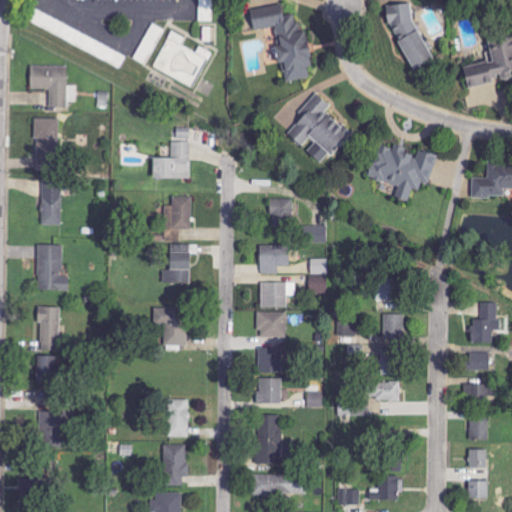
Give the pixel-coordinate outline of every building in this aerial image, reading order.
[(199,0),(200,21),(214,22),(213,0),(199,0)] [(436,61),(405,3),(392,10),(393,12),(385,16),(415,72),(436,61)] [(33,9),(28,21),(121,67),(126,55),(33,9)] [(285,82),(312,78),(305,31),(299,32),(296,14),(252,19),(253,30),(277,28),(279,48),(275,48),(277,64),(283,64),(285,82)] [(492,62),(463,68),(467,89),(498,82),(498,80),(510,78),(511,89),(511,46),(509,47),(504,25),(486,29),(492,62)] [(154,68),(195,88),(213,53),(200,46),(197,51),(182,44),(186,37),(173,31),(154,68)] [(31,89),(50,90),(49,110),(67,110),(68,66),(31,66),(31,89)] [(287,135),(302,148),(310,139),(315,144),(307,152),(320,164),(329,154),(333,157),(353,135),(326,111),(331,106),(317,94),(300,112),(304,116),(287,135)] [(36,169),(60,169),(60,119),(36,118),(36,169)] [(191,142),(172,142),(172,159),(153,158),(153,179),(191,180),(191,142)] [(438,156),(418,150),(416,157),(403,153),(405,148),(394,145),(393,149),(378,145),(368,178),(398,187),(395,199),(409,203),(413,189),(420,191),(422,182),(430,184),(438,156)] [(511,165),(511,164),(488,163),(488,178),(473,178),(472,197),(504,198),(504,189),(511,189),(511,165)] [(62,226),(62,189),(43,188),(42,226),(62,226)] [(192,230),(192,198),(173,197),(172,206),(164,206),(163,241),(180,241),(181,229),(192,230)] [(293,199),(271,199),(271,226),(293,225),(293,199)] [(303,243),(327,243),(328,227),(303,226),(303,243)] [(190,284),(191,253),(199,254),(199,245),(170,245),(170,271),(163,271),(163,284),(190,284)] [(63,246),(38,246),(39,291),(70,291),(70,276),(64,277),(63,246)] [(290,266),(291,246),(261,246),(260,274),(279,275),(279,266),(290,266)] [(329,259),(311,259),(312,275),(329,274),(329,259)] [(395,301),(395,278),(377,278),(376,300),(395,301)] [(288,308),(288,283),(262,282),(262,308),(288,308)] [(493,343),(493,329),(499,330),(500,303),(482,303),(481,320),(472,320),(472,343),(493,343)] [(61,308),(41,307),(40,350),(60,351),(61,308)] [(155,308),(154,326),(165,327),(164,346),(186,347),(187,309),(155,308)] [(287,313),(259,312),(259,337),(287,338),(287,313)] [(385,340),(405,340),(404,315),(385,315),(385,340)] [(365,359),(365,345),(347,345),(347,359),(365,359)] [(282,374),(282,348),(259,348),(259,373),(282,374)] [(400,351),(381,350),(380,375),(399,376),(400,351)] [(492,370),(491,353),(468,354),(468,370),(492,370)] [(62,357),(38,356),(37,387),(61,388),(62,357)] [(282,378),(260,379),(260,391),(257,391),(258,403),(290,403),(290,390),(282,390),(282,378)] [(401,401),(401,383),(374,382),(374,401),(401,401)] [(496,385),(465,386),(466,407),(496,406),(496,385)] [(324,392),(308,392),(308,408),(323,408),(324,392)] [(190,400),(167,400),(168,438),(190,438),(190,400)] [(488,441),(489,414),(472,414),(471,441),(488,441)] [(258,416),(257,465),(282,465),(282,416),(258,416)] [(184,486),(184,477),(188,477),(188,445),(164,446),(165,486),(184,486)] [(488,450),(470,450),(469,469),(487,469),(488,450)] [(402,460),(384,461),(385,477),(392,476),(392,473),(402,472),(402,460)] [(255,475),(254,495),(303,496),(304,476),(255,475)] [(371,501),(398,500),(398,493),(404,493),(404,477),(379,478),(379,489),(370,489),(371,501)] [(489,481),(470,481),(469,499),(488,499),(489,481)] [(361,490),(339,490),(340,505),(361,505),(361,490)] [(182,511),(183,493),(157,492),(156,500),(151,500),(151,511),(182,511)]
